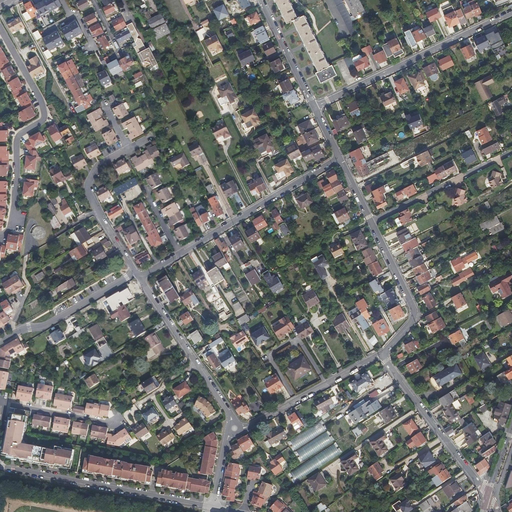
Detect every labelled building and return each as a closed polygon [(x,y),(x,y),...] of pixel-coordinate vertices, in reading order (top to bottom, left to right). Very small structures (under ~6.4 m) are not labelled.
[(34,5),(41,17),(50,12),(50,11),(44,0),(34,5)] [(61,5),(58,0),(43,0),(44,0),(50,11),(61,5)] [(90,5),(86,0),(82,0),(77,3),(81,10),(90,5)] [(247,2),(246,0),(237,0),(235,1),(241,12),(250,7),(247,2)] [(275,0),(287,24),(293,21),(318,72),(316,73),(321,83),(337,75),(332,65),(330,66),(305,15),(298,18),(289,0),(275,0)] [(353,21),(342,0),(333,0),(352,36),(358,32),(353,21)] [(345,0),(354,16),(355,18),(360,16),(361,17),(367,14),(359,0),(345,0)] [(471,17),(474,15),(470,6),(469,2),(463,5),(461,1),(460,1),(463,9),(467,18),(471,17)] [(31,2),(24,5),(28,11),(31,18),(35,16),(34,12),(36,11),(31,2)] [(479,15),(482,14),(478,3),(470,6),(474,15),(475,17),(479,15)] [(116,11),(113,4),(104,9),(107,15),(116,11)] [(229,15),(223,4),(213,9),(219,20),(229,15)] [(453,7),(443,11),(445,16),(449,25),(450,27),(453,26),(460,22),(455,12),(455,11),(453,8),(453,7)] [(460,22),(461,24),(467,21),(461,9),(457,10),(456,7),(453,8),(455,11),(455,12),(460,22)] [(426,13),(430,22),(433,21),(434,21),(436,20),(439,19),(438,18),(442,17),(437,8),(426,13)] [(26,21),(31,18),(28,11),(22,14),(26,21)] [(109,17),(111,21),(117,18),(122,16),(119,11),(117,13),(109,17)] [(149,11),(144,13),(147,21),(152,19),(149,11)] [(252,24),(260,20),(258,16),(256,12),(248,17),(252,24)] [(98,20),(94,13),(85,17),(89,25),(90,27),(99,23),(97,20),(98,20)] [(152,19),(147,21),(151,29),(154,34),(157,40),(171,33),(162,14),(152,19)] [(112,22),(116,31),(123,27),(122,26),(121,22),(124,21),(122,16),(117,18),(118,19),(112,22)] [(7,23),(12,33),(19,29),(20,30),(25,27),(19,17),(15,20),(15,21),(12,22),(11,21),(7,23)] [(75,36),(83,32),(76,21),(72,23),(72,22),(68,24),(75,36)] [(134,47),(143,63),(146,61),(150,63),(152,67),(158,64),(152,51),(150,47),(146,49),(141,39),(138,38),(139,34),(132,22),(127,26),(129,29),(132,36),(137,45),(134,47)] [(104,33),(99,23),(90,27),(94,35),(96,34),(97,36),(104,33)] [(68,40),(75,36),(68,24),(65,26),(66,26),(62,29),(68,40)] [(432,25),(424,29),(427,37),(432,35),(436,33),(432,25)] [(254,30),(261,43),(269,39),(269,38),(269,37),(266,31),(264,26),(254,30)] [(413,28),(410,29),(416,42),(421,40),(426,38),(421,28),(414,32),(413,28)] [(116,36),(119,42),(119,43),(120,45),(125,43),(125,41),(126,40),(125,38),(129,37),(132,36),(129,29),(116,36)] [(151,29),(143,33),(146,38),(154,34),(151,29)] [(411,44),(413,47),(414,48),(416,47),(418,46),(417,45),(418,45),(416,42),(410,29),(405,32),(407,36),(405,36),(408,44),(409,45),(411,44)] [(42,37),(38,30),(33,33),(37,40),(42,37)] [(57,47),(64,43),(57,31),(54,33),(53,32),(50,34),(57,47)] [(494,31),(486,35),(491,45),(493,51),(505,45),(499,32),(495,34),(494,31)] [(49,51),(57,47),(50,34),(47,36),(47,37),(46,37),(43,39),(49,49),(49,51)] [(205,41),(210,52),(217,48),(219,51),(223,49),(216,35),(212,37),(212,38),(210,39),(209,39),(205,41)] [(480,38),(474,41),(480,53),(484,51),(483,49),(491,45),(486,35),(480,38)] [(110,45),(105,36),(98,40),(102,49),(110,45)] [(397,38),(382,46),(388,57),(394,54),(396,57),(400,55),(404,53),(397,38)] [(267,56),(276,51),(271,42),(269,43),(265,45),(263,46),(267,56)] [(476,55),(470,44),(466,47),(461,49),(466,60),(469,58),(475,56),(476,55)] [(353,58),(352,59),(354,62),(358,71),(364,68),(371,65),(367,56),(369,55),(369,53),(366,47),(362,49),(365,57),(362,58),(361,55),(359,55),(353,58)] [(49,51),(49,49),(43,52),(47,59),(53,56),(49,51)] [(254,60),(249,49),(247,50),(238,54),(243,65),(254,60)] [(387,59),(383,51),(373,55),(376,61),(377,60),(379,64),(383,62),(387,59)] [(9,62),(4,53),(0,55),(0,66),(0,67),(0,70),(0,72),(2,71),(9,67),(7,64),(9,62)] [(130,55),(118,61),(121,67),(124,72),(127,70),(126,68),(134,64),(130,55)] [(354,73),(358,71),(354,62),(352,59),(350,55),(344,59),(352,76),(355,75),(354,73)] [(445,58),(439,61),(441,65),(440,66),(440,68),(442,67),(443,70),(454,65),(450,55),(445,58)] [(45,71),(36,56),(29,60),(32,64),(26,67),(33,78),(45,71)] [(106,63),(111,72),(121,67),(118,61),(117,59),(111,63),(108,56),(104,58),(106,63)] [(282,64),(279,59),(271,63),(272,65),(276,73),(284,68),(282,64)] [(77,101),(80,106),(83,104),(86,110),(91,107),(89,102),(93,100),(90,94),(88,95),(85,97),(83,95),(82,93),(85,91),(82,87),(80,89),(80,88),(83,86),(81,82),(78,84),(77,82),(76,82),(81,79),(71,60),(58,66),(62,73),(60,74),(62,77),(64,76),(67,83),(66,84),(69,89),(70,88),(74,96),(73,97),(76,102),(77,101)] [(439,72),(434,63),(429,65),(424,68),(428,77),(430,76),(432,80),(434,81),(437,79),(438,77),(436,73),(439,72)] [(16,74),(11,65),(9,67),(2,71),(7,79),(5,80),(7,83),(9,82),(16,79),(14,75),(16,74)] [(103,85),(111,81),(106,70),(104,71),(105,72),(103,73),(103,72),(98,74),(103,85)] [(419,72),(409,77),(415,89),(425,85),(424,81),(426,80),(422,71),(419,72)] [(143,75),(131,81),(133,84),(145,78),(143,75)] [(277,84),(283,94),(293,89),(290,82),(286,75),(278,79),(280,82),(277,84)] [(491,75),(473,83),(481,102),(492,97),(487,85),(494,82),(491,75)] [(23,86),(18,77),(16,79),(9,82),(14,91),(12,92),(14,95),(23,90),(21,87),(23,86)] [(409,90),(403,78),(399,80),(395,82),(401,94),(409,90)] [(234,99),(238,98),(230,83),(226,85),(225,83),(222,85),(223,87),(218,89),(222,97),(218,99),(222,106),(230,102),(234,99)] [(288,106),(300,100),(297,95),(294,89),(293,89),(283,94),(282,95),(288,106)] [(32,101),(27,92),(24,94),(23,90),(14,95),(16,98),(18,97),(23,106),(30,102),(32,101)] [(387,109),(397,104),(391,91),(384,94),(385,96),(381,98),(387,109)] [(498,116),(504,113),(501,108),(500,105),(501,105),(506,102),(505,101),(506,100),(505,99),(511,95),(511,91),(504,96),(492,102),(495,108),(494,109),(496,114),(497,116),(498,116)] [(347,106),(352,115),(356,113),(360,111),(358,107),(360,106),(357,101),(356,102),(355,101),(351,103),(347,106)] [(34,108),(30,102),(23,106),(21,107),(23,111),(19,113),(25,122),(37,115),(33,109),(34,108)] [(128,114),(123,103),(114,108),(119,119),(128,114)] [(100,108),(88,115),(92,123),(102,118),(100,115),(103,113),(100,108)] [(260,120),(254,109),(251,110),(250,108),(245,110),(247,113),(241,115),(245,122),(243,124),(245,129),(261,121),(260,120)] [(337,131),(350,125),(345,113),(342,115),(340,116),(339,115),(338,115),(337,115),(337,116),(336,116),(336,117),(338,120),(333,122),(337,131)] [(139,125),(135,117),(122,123),(125,129),(127,127),(129,130),(139,125)] [(92,123),(97,131),(109,125),(106,119),(104,121),(102,118),(92,123)] [(298,126),(302,135),(303,134),(314,129),(312,125),(309,120),(298,126)] [(55,121),(54,122),(63,137),(64,137),(55,121)] [(0,141),(7,142),(7,135),(8,135),(9,131),(3,131),(3,127),(3,122),(2,123),(0,123),(0,141)] [(63,137),(54,122),(50,124),(51,126),(52,127),(51,128),(50,127),(47,129),(55,142),(63,137)] [(231,136),(224,123),(211,129),(216,139),(223,136),(225,139),(231,136)] [(358,143),(367,139),(362,129),(365,127),(363,124),(354,128),(352,129),(358,143)] [(68,125),(60,130),(63,136),(68,133),(71,132),(68,125)] [(144,133),(139,125),(129,130),(131,133),(128,134),(131,140),(144,133)] [(492,140),(486,127),(477,131),(480,137),(479,137),(483,145),(492,140)] [(118,140),(112,129),(102,134),(108,145),(118,140)] [(317,135),(314,129),(303,134),(309,145),(319,140),(317,135)] [(34,147),(45,141),(41,134),(40,132),(29,138),(30,141),(25,144),(28,150),(29,150),(36,151),(34,147)] [(269,138),(267,134),(254,140),(263,156),(268,153),(267,150),(273,147),(271,142),(273,140),(271,136),(269,138)] [(76,141),(73,136),(70,138),(66,140),(69,145),(76,141)] [(419,153),(438,143),(436,138),(432,140),(432,139),(416,147),(419,153)] [(285,148),(293,164),(304,158),(301,153),(295,140),(284,145),(285,148)] [(486,155),(500,148),(498,142),(497,142),(483,149),(486,155)] [(203,152),(199,143),(188,148),(193,157),(198,155),(203,152)] [(101,153),(96,144),(85,149),(90,159),(101,153)] [(0,160),(9,161),(9,153),(7,153),(7,146),(0,145),(0,160)] [(148,150),(153,160),(162,156),(156,146),(153,147),(152,145),(146,148),(148,150)] [(305,151),(301,153),(304,158),(306,161),(314,158),(315,160),(324,156),(322,151),(319,145),(310,148),(311,151),(307,153),(305,151)] [(359,148),(350,152),(353,159),(357,167),(363,164),(361,160),(363,159),(364,158),(359,148)] [(395,151),(398,156),(404,154),(401,148),(395,151)] [(477,159),(472,149),(461,154),(467,164),(477,159)] [(25,169),(35,170),(37,160),(37,157),(40,158),(40,157),(36,151),(29,150),(29,156),(27,156),(25,169)] [(141,157),(146,167),(154,163),(153,160),(148,150),(142,153),(144,155),(141,157)] [(398,156),(391,160),(392,161),(385,165),(387,170),(415,157),(412,150),(404,154),(398,156)] [(428,150),(416,156),(418,159),(417,160),(419,164),(420,163),(422,167),(428,164),(430,163),(433,161),(428,150)] [(358,170),(359,172),(368,168),(372,166),(377,164),(390,157),(392,156),(390,152),(388,153),(388,152),(366,163),(363,164),(357,167),(358,170)] [(190,164),(184,154),(170,161),(172,166),(173,167),(180,163),(183,168),(190,164)] [(87,164),(82,155),(71,161),(76,170),(87,164)] [(146,167),(141,157),(138,158),(137,156),(131,159),(138,172),(146,167)] [(290,163),(288,159),(284,160),(283,158),(279,160),(280,163),(275,165),(279,172),(276,174),(279,179),(294,171),(291,166),(289,167),(287,164),(290,163)] [(125,159),(114,165),(119,174),(130,168),(125,159)] [(0,175),(7,175),(8,175),(7,168),(9,168),(9,161),(0,160),(0,175)] [(457,170),(453,161),(434,170),(434,171),(435,173),(439,179),(457,170)] [(65,177),(59,166),(50,171),(57,184),(62,182),(61,179),(65,177)] [(371,174),(368,168),(359,172),(360,176),(362,179),(371,174)] [(336,174),(334,170),(326,173),(331,182),(338,179),(336,174)] [(500,173),(493,171),(491,177),(492,180),(489,182),(493,189),(503,184),(499,177),(500,173)] [(162,184),(156,173),(147,178),(153,189),(162,184)] [(439,179),(435,173),(431,175),(434,182),(436,181),(438,185),(441,184),(439,179)] [(267,188),(262,177),(254,181),(255,183),(259,192),(267,188)] [(39,180),(27,178),(26,182),(24,194),(33,196),(35,187),(35,184),(39,184),(39,180)] [(135,178),(113,189),(117,196),(139,184),(135,178)] [(339,179),(323,187),(328,197),(344,189),(341,184),(339,179)] [(324,180),(317,183),(318,185),(320,189),(326,185),(329,184),(326,180),(325,181),(324,180)] [(238,191),(232,181),(221,186),(226,197),(232,194),(238,191)] [(251,182),(247,184),(253,195),(259,192),(255,183),(252,184),(251,182)] [(413,184),(404,189),(401,190),(396,193),(398,198),(399,199),(404,197),(403,196),(407,194),(408,197),(417,192),(413,184)] [(375,190),(373,185),(366,188),(367,191),(369,193),(373,191),(375,190)] [(373,198),(376,203),(378,208),(381,207),(385,205),(387,204),(385,199),(382,194),(386,192),(383,186),(375,190),(373,191),(376,197),(373,198)] [(112,196),(107,187),(96,193),(101,202),(112,196)] [(173,199),(167,188),(157,192),(163,203),(173,199)] [(464,194),(465,190),(458,188),(456,195),(457,198),(454,199),(458,206),(468,201),(464,194)] [(345,192),(344,190),(338,193),(340,196),(338,197),(341,203),(349,199),(347,195),(345,192)] [(48,195),(54,206),(58,203),(52,193),(48,195)] [(297,200),(302,208),(313,202),(307,193),(297,200)] [(215,196),(208,200),(211,206),(218,203),(221,201),(218,195),(215,196)] [(72,212),(65,199),(62,201),(64,203),(63,204),(64,206),(61,208),(65,216),(67,218),(74,214),(72,212)] [(57,212),(51,203),(48,205),(50,208),(52,211),(53,214),(57,212)] [(179,212),(174,203),(162,210),(165,215),(167,214),(169,217),(179,212)] [(224,214),(218,203),(211,206),(217,217),(224,214)] [(155,245),(156,247),(163,243),(142,204),(135,207),(136,209),(133,210),(138,219),(140,218),(144,224),(147,230),(150,236),(147,238),(152,246),(155,245)] [(111,219),(124,212),(121,207),(119,208),(117,206),(110,210),(112,212),(108,214),(111,219)] [(194,208),(190,210),(198,227),(203,225),(201,221),(196,213),(196,212),(194,208)] [(205,208),(196,212),(196,213),(201,221),(203,221),(204,224),(209,222),(207,218),(209,217),(205,208)] [(347,212),(345,208),(335,213),(340,222),(350,217),(347,212)] [(283,221),(276,209),(271,212),(277,221),(278,224),(283,221)] [(403,225),(413,220),(411,216),(412,215),(410,212),(409,209),(400,213),(401,216),(399,218),(397,219),(396,220),(399,227),(403,225)] [(183,220),(179,212),(169,217),(171,220),(168,221),(171,227),(183,220)] [(296,213),(286,219),(286,220),(288,223),(298,217),(296,213)] [(55,216),(49,220),(56,232),(62,228),(55,216)] [(267,224),(262,216),(257,218),(252,221),(258,230),(267,224)] [(497,216),(480,224),(483,232),(489,229),(501,223),(497,216)] [(393,220),(382,224),(383,229),(395,226),(393,220)] [(286,224),(285,222),(279,226),(280,227),(285,236),(291,232),(286,224)] [(503,225),(502,222),(501,223),(489,229),(493,235),(505,229),(503,225)] [(32,232),(32,233),(32,234),(33,235),(33,236),(34,237),(35,238),(36,239),(38,239),(39,239),(40,239),(41,239),(42,239),(44,238),(45,237),(45,235),(46,234),(46,233),(46,232),(45,230),(45,229),(44,228),(43,227),(42,226),(41,226),(39,226),(38,226),(37,226),(36,227),(35,228),(34,228),(33,230),(32,231),(32,232)] [(91,238),(84,226),(75,232),(82,244),(86,241),(91,238)] [(141,239),(134,226),(124,231),(131,244),(141,239)] [(189,237),(183,226),(174,231),(180,242),(189,237)] [(261,237),(255,226),(250,229),(245,232),(251,242),(261,237)] [(408,231),(406,228),(397,232),(399,236),(398,236),(402,244),(403,244),(413,238),(409,230),(408,231)] [(362,234),(360,230),(351,234),(359,251),(367,246),(368,246),(362,234)] [(71,234),(78,246),(81,245),(82,244),(75,232),(71,234)] [(24,235),(16,233),(16,235),(9,233),(6,245),(6,247),(17,249),(18,245),(22,246),(24,235)] [(245,245),(237,233),(233,236),(229,239),(236,251),(245,245)] [(403,244),(407,252),(417,246),(419,245),(415,237),(413,238),(403,244)] [(215,241),(221,251),(224,249),(225,251),(229,249),(224,242),(222,243),(219,238),(217,240),(215,241)] [(334,257),(344,252),(340,243),(333,246),(334,246),(330,248),(334,257)] [(84,249),(81,245),(78,246),(72,250),(78,259),(87,254),(84,249)] [(405,252),(410,261),(421,255),(422,255),(417,246),(407,252),(405,252)] [(107,255),(102,247),(93,252),(98,261),(107,255)] [(376,261),(377,261),(374,254),(371,247),(362,251),(366,258),(364,259),(367,266),(369,265),(376,261)] [(231,266),(221,251),(216,255),(212,258),(217,266),(218,268),(223,265),(225,269),(231,266)] [(149,254),(147,252),(135,258),(136,259),(137,261),(136,262),(138,265),(151,258),(149,254)] [(460,256),(451,261),(457,272),(462,269),(464,271),(470,268),(468,263),(478,257),(475,252),(465,258),(462,259),(460,256)] [(319,260),(313,263),(323,279),(328,275),(323,267),(328,263),(323,254),(318,257),(319,260)] [(421,255),(410,261),(414,268),(424,263),(425,263),(421,255)] [(260,264),(256,258),(250,261),(254,267),(260,264)] [(376,261),(369,265),(374,276),(383,272),(377,261),(376,261)] [(414,268),(413,269),(417,276),(428,271),(424,263),(414,268)] [(217,266),(209,271),(207,272),(215,285),(217,283),(225,278),(218,268),(217,266)] [(489,269),(492,275),(499,271),(496,266),(489,269)] [(464,271),(459,274),(460,276),(451,280),(454,286),(467,279),(467,278),(475,274),(471,267),(470,268),(464,271)] [(260,277),(255,269),(250,272),(246,275),(252,285),(261,279),(260,277)] [(268,270),(263,273),(268,282),(267,282),(274,292),(284,286),(277,276),(276,277),(274,275),(272,276),(268,270)] [(45,276),(43,271),(35,276),(38,280),(45,276)] [(207,280),(201,271),(192,277),(198,286),(203,283),(207,280)] [(428,271),(417,276),(421,284),(432,279),(428,271)] [(17,274),(10,279),(17,291),(20,289),(22,289),(21,287),(24,285),(17,274)] [(511,290),(507,282),(504,275),(499,278),(489,283),(494,292),(499,290),(503,298),(511,292),(511,290)] [(171,303),(180,298),(180,297),(167,277),(159,282),(157,284),(159,288),(158,289),(165,300),(166,299),(169,304),(171,303)] [(72,278),(55,288),(57,292),(67,286),(69,289),(76,284),(72,278)] [(3,283),(9,294),(12,292),(13,294),(14,293),(17,291),(10,279),(3,283)] [(378,283),(376,279),(369,283),(373,291),(377,289),(379,292),(383,290),(380,283),(380,282),(378,283)] [(418,288),(421,294),(431,289),(431,288),(430,288),(428,284),(427,283),(418,288)] [(383,300),(389,297),(392,304),(399,300),(396,296),(394,293),(395,292),(392,288),(381,294),(383,300)] [(132,300),(126,290),(117,295),(114,297),(115,300),(120,307),(123,306),(124,305),(132,300)] [(186,294),(180,297),(180,298),(185,306),(193,301),(195,305),(200,302),(197,298),(192,291),(192,290),(186,294)] [(320,301),(313,290),(303,296),(309,307),(320,301)] [(431,294),(430,292),(427,294),(427,295),(423,298),(430,309),(437,305),(431,294)] [(458,308),(467,304),(461,292),(452,297),(458,308)] [(366,307),(368,306),(366,302),(364,298),(356,303),(358,307),(364,317),(367,322),(370,320),(369,318),(371,317),(370,316),(371,315),(366,307)] [(5,310),(8,315),(11,313),(10,312),(14,310),(11,305),(7,299),(0,303),(5,310)] [(242,307),(239,301),(233,305),(237,310),(242,307)] [(131,317),(124,305),(123,306),(120,307),(110,313),(113,318),(118,316),(122,322),(131,317)] [(399,305),(389,310),(395,321),(405,316),(399,305)] [(364,317),(358,307),(349,313),(355,323),(358,321),(359,323),(360,323),(364,330),(370,326),(367,322),(364,317)] [(511,307),(497,316),(503,327),(511,321),(511,317),(510,315),(511,313),(511,307)] [(8,315),(5,310),(0,313),(0,323),(2,326),(5,324),(8,323),(7,322),(11,320),(8,315)] [(194,319),(188,311),(180,316),(185,324),(194,319)] [(433,333),(446,326),(441,317),(439,318),(435,311),(426,316),(430,323),(428,324),(433,333)] [(232,312),(221,318),(221,317),(218,319),(221,324),(234,316),(232,312)] [(258,312),(249,317),(250,320),(260,314),(258,312)] [(350,325),(343,313),(331,320),(339,333),(342,331),(350,326),(350,325)] [(247,314),(237,320),(241,326),(250,320),(249,317),(247,314)] [(294,327),(287,315),(279,320),(281,323),(273,328),(279,338),(284,335),(292,329),(291,329),(294,327)] [(390,330),(384,318),(373,324),(379,336),(390,330)] [(493,328),(486,318),(484,319),(490,330),(493,328)] [(146,332),(138,319),(129,325),(137,337),(146,332)] [(308,321),(295,328),(302,339),(306,336),(314,331),(313,330),(308,321)] [(89,329),(96,341),(104,336),(97,325),(89,329)] [(251,335),(257,345),(270,337),(263,327),(251,335)] [(69,337),(71,340),(85,332),(83,328),(74,334),(69,337)] [(59,329),(50,335),(56,345),(65,339),(59,329)] [(203,338),(197,330),(190,334),(195,343),(203,338)] [(249,339),(243,330),(238,333),(235,336),(235,335),(230,338),(231,338),(230,339),(236,348),(249,339)] [(464,338),(460,330),(449,335),(454,344),(464,338)] [(155,332),(146,338),(152,348),(153,348),(155,352),(156,354),(164,349),(163,347),(160,343),(161,343),(155,332)] [(97,341),(101,347),(108,343),(105,336),(97,341)] [(368,342),(373,346),(377,343),(373,336),(368,342)] [(25,350),(18,339),(15,341),(14,340),(11,342),(11,343),(17,352),(18,354),(25,350)] [(220,343),(217,339),(209,344),(211,348),(220,343)] [(405,345),(409,353),(421,347),(417,339),(413,341),(413,340),(412,340),(407,342),(408,344),(405,345)] [(0,351),(0,352),(0,356),(10,358),(10,356),(17,352),(11,343),(5,346),(1,349),(0,351)] [(100,360),(103,359),(99,349),(84,355),(89,367),(101,362),(100,360)] [(225,367),(236,360),(230,351),(227,352),(227,354),(220,358),(225,367)] [(490,364),(483,352),(475,357),(481,369),(490,364)] [(222,365),(214,353),(207,357),(214,369),(222,365)] [(311,369),(301,353),(284,363),(295,379),(311,369)] [(10,358),(0,356),(0,367),(9,369),(11,358),(10,358)] [(422,367),(417,359),(407,365),(409,369),(412,373),(422,367)] [(462,373),(456,363),(434,376),(439,386),(462,373)] [(502,383),(511,377),(511,367),(505,372),(504,371),(497,375),(502,383)] [(9,373),(0,371),(0,380),(7,381),(9,373)] [(351,383),(357,392),(358,391),(372,383),(373,382),(367,372),(361,376),(362,378),(360,380),(358,381),(357,379),(351,383)] [(271,394),(284,386),(276,373),(263,381),(271,394)] [(95,374),(85,380),(90,388),(100,382),(95,374)] [(158,382),(154,376),(151,378),(141,384),(148,394),(157,388),(155,385),(157,384),(158,382)] [(123,381),(121,383),(127,393),(129,392),(123,381)] [(185,382),(174,390),(179,398),(191,391),(185,382)] [(38,384),(36,397),(38,397),(40,398),(40,399),(43,399),(46,386),(38,384)] [(19,386),(16,399),(20,399),(20,400),(22,401),(24,401),(26,387),(19,386)] [(54,387),(46,386),(43,399),(45,400),(47,400),(47,399),(51,400),(54,387)] [(34,389),(26,387),(24,401),(26,401),(27,402),(27,401),(31,402),(34,389)] [(370,399),(379,395),(376,390),(368,394),(370,399)] [(449,393),(438,400),(441,405),(442,404),(444,407),(454,402),(449,393)] [(62,410),(65,395),(56,394),(54,406),(57,406),(57,409),(58,409),(62,410)] [(314,402),(319,411),(321,410),(324,408),(326,412),(331,410),(329,406),(334,403),(330,396),(329,394),(325,396),(320,399),(314,402)] [(466,398),(470,404),(474,402),(471,397),(470,398),(468,394),(465,395),(466,398)] [(73,397),(65,395),(62,410),(65,410),(67,411),(67,408),(71,409),(73,397)] [(177,404),(171,395),(168,398),(168,397),(165,399),(162,401),(168,410),(177,404)] [(206,399),(199,396),(195,406),(195,407),(196,408),(198,409),(199,408),(200,408),(203,411),(207,418),(216,412),(211,404),(210,403),(207,400),(206,399)] [(355,424),(367,416),(366,415),(368,413),(369,415),(382,407),(377,400),(371,404),(369,400),(349,413),(355,424)] [(246,412),(250,410),(245,401),(241,403),(240,401),(233,405),(239,416),(243,413),(244,414),(246,412)] [(506,421),(511,405),(501,401),(500,402),(498,408),(496,408),(496,409),(495,409),(494,412),(495,413),(496,414),(493,421),(503,424),(505,421),(506,421)] [(85,414),(96,416),(98,404),(94,404),(94,405),(87,403),(86,408),(85,414)] [(456,409),(452,403),(443,408),(450,420),(459,414),(456,409)] [(110,407),(98,404),(96,416),(99,417),(103,417),(103,416),(109,417),(110,407)] [(488,409),(485,404),(480,407),(483,413),(488,409)] [(73,412),(85,414),(86,408),(74,405),(73,412)] [(146,407),(144,408),(146,410),(141,413),(146,421),(158,414),(152,405),(147,408),(146,407)] [(397,416),(390,405),(388,406),(379,412),(387,423),(397,416)] [(32,424),(41,426),(43,414),(40,413),(38,413),(38,415),(34,414),(32,424)] [(295,413),(291,416),(288,418),(289,420),(293,425),(297,423),(300,427),(303,425),(295,413)] [(21,459),(41,463),(41,461),(44,448),(37,447),(37,448),(35,447),(34,446),(22,444),(26,423),(24,423),(25,416),(14,414),(13,419),(9,418),(8,425),(9,425),(4,452),(2,451),(1,454),(6,455),(7,454),(11,455),(11,457),(20,459),(21,459)] [(41,426),(50,427),(51,418),(48,417),(48,415),(47,414),(43,414),(41,426)] [(53,430),(60,431),(63,417),(59,417),(59,418),(55,417),(55,418),(53,430)] [(60,431),(68,433),(70,420),(66,419),(67,418),(63,417),(60,431)] [(192,427),(186,417),(182,420),(183,421),(180,422),(177,424),(177,425),(174,427),(179,435),(183,432),(183,433),(192,427)] [(468,425),(462,418),(458,421),(464,428),(468,425)] [(403,425),(410,435),(419,430),(411,419),(403,425)] [(72,433),(79,434),(82,421),(78,420),(78,423),(74,422),(72,433)] [(79,434),(87,436),(89,425),(85,424),(85,422),(82,421),(79,434)] [(290,440),(295,448),(327,429),(322,421),(290,440)] [(149,432),(143,423),(136,428),(135,427),(132,430),(138,439),(149,432)] [(478,430),(473,423),(472,423),(463,430),(468,437),(475,431),(478,430)] [(91,437),(98,438),(101,425),(97,424),(97,426),(93,425),(91,437)] [(98,438),(106,439),(107,433),(108,428),(104,427),(104,425),(101,425),(98,438)] [(454,431),(451,425),(445,429),(445,430),(448,435),(454,431)] [(358,426),(352,429),(355,436),(362,433),(358,426)] [(159,432),(155,434),(162,444),(171,438),(171,437),(174,435),(169,427),(166,429),(165,429),(162,431),(160,433),(159,432)] [(268,440),(271,445),(283,438),(287,436),(282,428),(279,429),(272,433),(272,432),(265,436),(268,440)] [(126,444),(133,440),(125,429),(122,431),(121,430),(118,432),(119,433),(125,442),(126,444)] [(214,429),(204,435),(207,439),(200,471),(213,473),(219,441),(217,434),(214,429)] [(296,451),(302,461),(333,441),(327,431),(296,451)] [(468,437),(465,438),(468,442),(467,442),(469,445),(470,445),(480,438),(475,431),(468,437)] [(493,437),(490,431),(488,432),(480,438),(484,443),(485,442),(493,437)] [(418,448),(427,441),(420,432),(412,439),(406,442),(410,448),(416,444),(418,448)] [(109,434),(107,433),(106,439),(108,440),(107,444),(119,446),(125,442),(119,433),(116,435),(109,434)] [(388,450),(382,441),(387,438),(384,434),(370,442),(379,456),(388,450)] [(253,444),(248,435),(242,438),(241,437),(236,439),(239,443),(243,451),(250,448),(250,446),(253,444)] [(496,442),(493,437),(485,442),(488,447),(496,442)] [(239,443),(235,445),(234,444),(231,446),(231,447),(233,451),(230,453),(233,460),(241,456),(240,454),(244,452),(243,451),(239,443)] [(336,445),(290,471),(295,480),(341,454),(336,445)] [(497,448),(495,445),(485,452),(481,455),(483,459),(485,458),(496,451),(497,448)] [(476,449),(481,455),(485,452),(483,449),(482,449),(480,446),(476,449)] [(44,448),(41,461),(45,461),(45,464),(50,465),(50,467),(53,468),(57,468),(57,467),(57,466),(61,467),(61,465),(70,467),(71,460),(72,460),(74,450),(66,449),(65,451),(62,450),(61,448),(55,447),(55,451),(44,448)] [(426,467),(435,461),(429,452),(419,458),(426,467)] [(358,457),(355,453),(341,461),(350,475),(359,469),(353,460),(358,457)] [(272,465),(269,467),(273,473),(275,476),(283,470),(279,464),(285,460),(281,454),(275,459),(276,460),(271,463),(272,465)] [(83,468),(89,469),(89,471),(112,476),(116,460),(92,455),(91,458),(86,457),(83,468)] [(480,476),(489,469),(490,466),(489,464),(485,458),(483,459),(476,464),(480,470),(477,472),(480,476)] [(151,481),(153,469),(149,468),(149,466),(116,460),(112,476),(146,482),(146,480),(151,481)] [(381,474),(384,472),(377,462),(368,469),(375,478),(377,481),(383,477),(381,474)] [(441,462),(428,471),(431,474),(432,474),(434,472),(436,476),(446,469),(441,462)] [(226,467),(226,470),(225,475),(239,477),(240,469),(239,469),(240,465),(229,463),(228,467),(226,467)] [(258,467),(250,465),(247,479),(252,480),(255,480),(255,478),(260,479),(262,469),(258,468),(258,467)] [(163,468),(162,470),(159,470),(157,482),(186,487),(188,475),(189,473),(163,468)] [(437,486),(451,477),(446,469),(436,476),(434,477),(432,479),(437,486)] [(486,478),(489,469),(480,476),(482,479),(486,478)] [(319,473),(326,484),(329,483),(321,472),(319,473)] [(326,484),(319,473),(308,480),(316,491),(326,484)] [(390,480),(397,491),(407,485),(404,481),(403,480),(404,479),(400,473),(390,480)] [(211,485),(212,479),(208,478),(208,477),(200,476),(200,477),(188,475),(186,487),(197,489),(205,491),(206,491),(210,491),(211,485)] [(239,477),(225,475),(224,479),(224,482),(225,483),(224,487),(235,489),(236,485),(237,485),(239,477)] [(443,489),(449,498),(460,491),(454,481),(443,489)] [(273,485),(263,482),(261,486),(260,485),(258,488),(257,493),(267,497),(269,498),(272,490),(271,489),(273,485)] [(221,495),(223,495),(223,496),(227,497),(226,500),(234,502),(236,494),(234,493),(235,489),(224,487),(224,492),(222,491),(221,495)] [(257,493),(254,492),(252,496),(251,499),(253,500),(251,504),(261,508),(263,504),(264,504),(267,497),(257,493)] [(467,502),(468,500),(465,496),(454,503),(458,508),(467,502)] [(277,501),(270,508),(274,511),(272,511),(283,511),(287,508),(288,507),(281,502),(280,503),(277,500),(277,501)] [(400,501),(392,506),(397,511),(401,509),(402,511),(407,511),(413,509),(407,500),(402,504),(400,501)] [(423,511),(430,506),(426,500),(419,505),(423,511)] [(315,508),(318,511),(320,511),(327,508),(323,502),(315,508)] [(470,511),(473,510),(467,502),(458,508),(455,510),(451,511),(470,511)]
